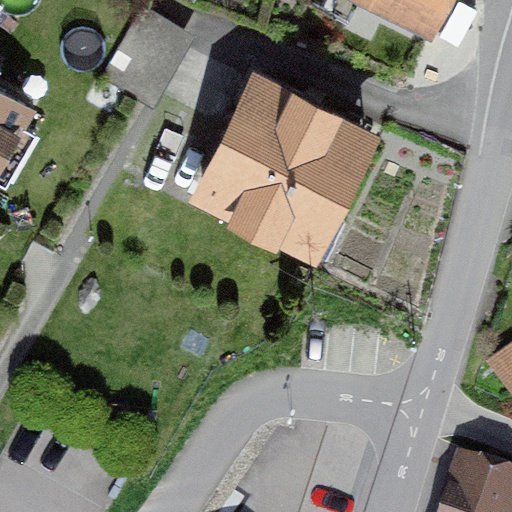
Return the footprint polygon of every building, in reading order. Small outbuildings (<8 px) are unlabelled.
[(459,0),(375,0),(447,30),(459,0)] [(403,132),(272,65),(211,192),(338,255),(403,132)] [(0,186),(49,96),(0,69),(0,186)] [(511,345),(492,360),(511,388),(511,345)] [(441,511),(511,511),(511,465),(460,450),(441,511)]
